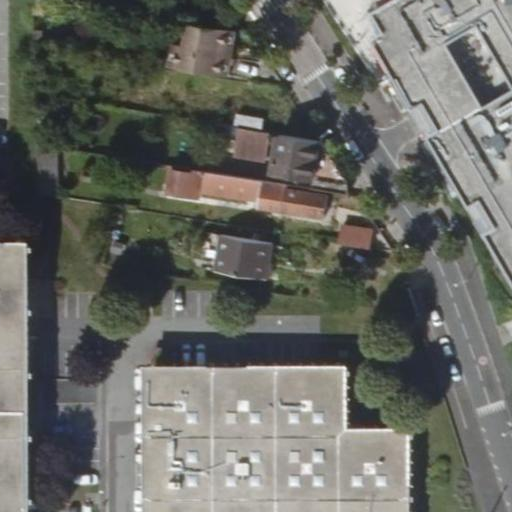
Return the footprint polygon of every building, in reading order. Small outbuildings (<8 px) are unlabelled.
[(65,17),(67,2),(55,0),(34,0),(34,13),(65,17)] [(511,0),(396,0),(377,11),(381,18),(374,22),(382,35),(376,38),(417,109),(422,106),(430,120),(437,132),(432,135),(474,206),(477,204),(492,229),(489,231),(511,271),(511,0)] [(232,59),(237,30),(191,22),(187,45),(175,43),(171,66),(217,74),(220,57),(232,59)] [(43,31),(35,30),(36,48),(59,52),(59,45),(43,44),(43,31)] [(229,76),(232,59),(220,57),(217,74),(229,76)] [(40,144),(58,146),(57,133),(51,131),(50,111),(48,111),(49,102),(84,107),(84,101),(37,93),(39,144),(40,144)] [(238,113),(235,124),(263,129),(265,118),(238,113)] [(267,160),(272,133),(239,127),(235,154),(267,160)] [(323,141),(282,135),(275,172),(315,178),(313,188),(350,194),(350,184),(349,179),(323,141)] [(324,218),(329,196),(288,189),(289,184),(195,169),(194,173),(172,170),(169,192),(202,198),(204,192),(261,201),(260,208),(324,218)] [(340,242),(371,247),(374,228),(344,223),(340,242)] [(270,261),(273,245),(223,237),(218,268),(263,276),(266,260),(270,261)] [(0,511),(30,511),(30,245),(0,244),(0,511)] [(407,511),(407,433),(345,433),(345,370),(153,370),(152,511),(407,511)]
